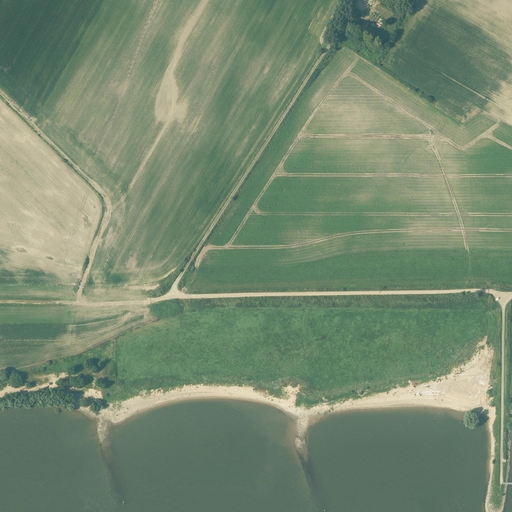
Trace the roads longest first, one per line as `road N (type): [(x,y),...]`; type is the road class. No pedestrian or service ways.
road 1 (track): [(374,7),(326,49),(172,296)]
road 2 (track): [(172,296),(503,297)]
road 3 (track): [(0,102),(106,202),(77,301)]
road 4 (unclassified): [(500,484),(503,297),(511,294)]
